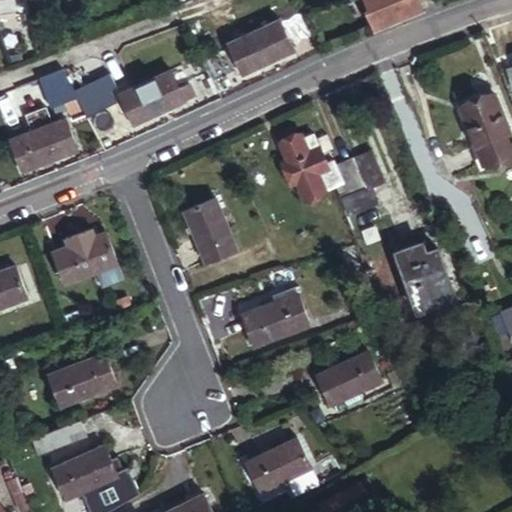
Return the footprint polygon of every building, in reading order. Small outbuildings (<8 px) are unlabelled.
[(255,0),(230,0),(236,12),(257,3),(255,0)] [(369,9),(375,25),(382,23),(425,6),(422,0),(368,0),(371,8),(369,9)] [(280,17),(229,41),(244,71),(294,47),(280,17)] [(171,67),(120,91),(135,123),(186,99),(171,67)] [(64,69),(37,82),(50,107),(76,93),(64,69)] [(76,93),(87,114),(116,98),(113,91),(118,88),(111,75),(76,93)] [(511,150),(511,137),(494,92),(460,106),(483,162),(511,150)] [(66,115),(11,136),(23,169),(78,148),(66,115)] [(366,183),(354,153),(336,161),(335,156),(327,160),(320,143),(309,147),(303,131),(280,141),(287,158),(281,161),(290,182),(297,179),(304,196),(336,183),(341,194),(366,183)] [(370,146),(354,153),(366,183),(341,194),(348,213),(378,200),(371,184),(384,179),(370,146)] [(216,195),(185,208),(207,259),(237,247),(216,195)] [(66,235),(69,243),(91,235),(88,227),(66,235)] [(69,243),(54,248),(66,280),(117,261),(105,229),(94,233),(91,235),(69,243)] [(455,295),(437,245),(426,249),(422,240),(397,249),(417,309),(455,295)] [(349,260),(362,256),(356,241),(344,246),(349,260)] [(0,305),(28,295),(16,262),(0,268),(0,305)] [(272,292),(274,299),(297,290),(295,284),(272,292)] [(297,290),(274,299),(242,310),(254,342),(309,322),(297,290)] [(345,395),(361,388),(380,379),(367,349),(317,372),(331,402),(345,395)] [(116,382),(104,350),(49,371),(61,403),(116,382)] [(491,387),(510,377),(501,359),(483,368),(491,387)] [(402,381),(397,366),(387,370),(392,384),(402,381)] [(363,392),(361,388),(345,395),(347,400),(363,392)] [(326,419),(320,405),(310,409),(318,424),(326,419)] [(86,432),(81,418),(33,436),(38,450),(86,432)] [(287,477),(311,465),(296,435),(247,459),(261,489),(287,477)] [(117,473),(103,442),(52,465),(66,496),(117,473)] [(328,457),(311,465),(287,477),(291,487),(315,475),(319,483),(336,475),(328,457)] [(340,511),(367,498),(357,480),(318,503),(322,511),(340,511)] [(212,511),(202,491),(161,511),(212,511)]
